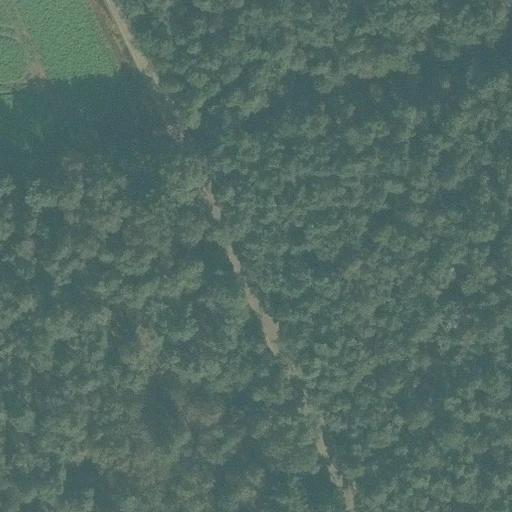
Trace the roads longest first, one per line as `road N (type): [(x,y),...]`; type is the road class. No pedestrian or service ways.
road 1 (unclassified): [(355,511),(115,0)]
road 2 (track): [(511,15),(175,128)]
